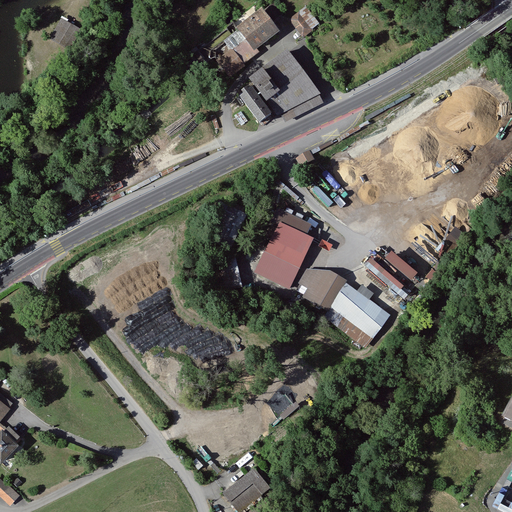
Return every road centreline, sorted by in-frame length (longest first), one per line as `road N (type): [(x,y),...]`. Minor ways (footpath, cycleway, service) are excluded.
road 1 (tertiary): [(25,265),(384,88),(511,7)]
road 2 (track): [(396,307),(379,347),(351,354),(314,337),(297,340),(287,377),(160,442)]
road 3 (unclassified): [(25,265),(161,443)]
road 4 (track): [(234,135),(58,221)]
road 5 (track): [(359,244),(452,189),(511,133)]
road 6 (track): [(190,428),(75,285)]
road 7 (residential): [(161,443),(27,509),(0,508)]
road 8 (track): [(291,347),(191,312),(176,294),(179,262)]
